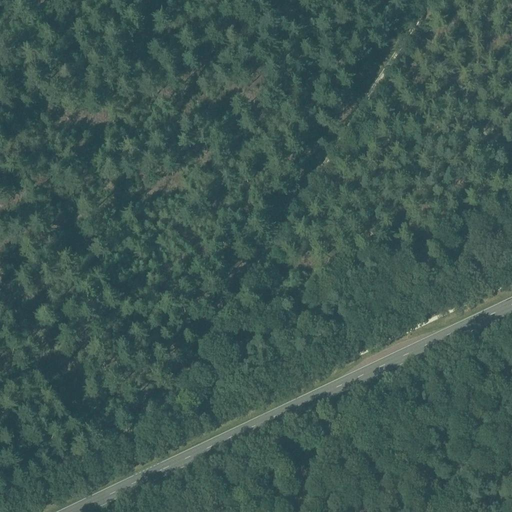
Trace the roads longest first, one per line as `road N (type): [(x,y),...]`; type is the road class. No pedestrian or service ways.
road 1 (secondary): [(77,511),(511,305)]
road 2 (track): [(136,437),(164,406),(400,41)]
road 3 (track): [(0,280),(117,444)]
road 4 (track): [(400,41),(422,38),(443,50),(483,138),(511,146)]
road 5 (track): [(136,437),(0,498)]
